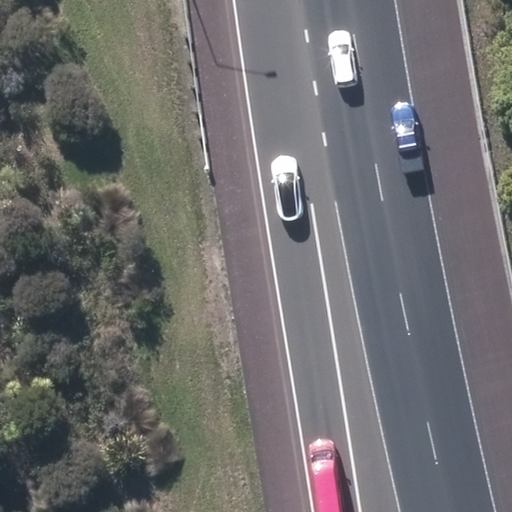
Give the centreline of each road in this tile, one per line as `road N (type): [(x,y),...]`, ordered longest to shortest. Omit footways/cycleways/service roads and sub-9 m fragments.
road 1 (motorway): [(449,511),(374,168),(348,0)]
road 2 (motorway): [(339,511),(266,0)]
